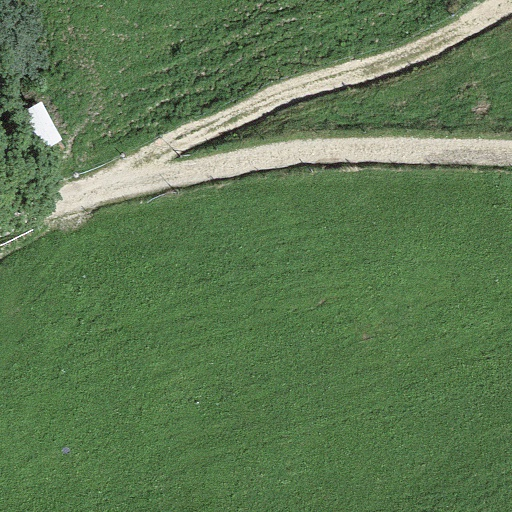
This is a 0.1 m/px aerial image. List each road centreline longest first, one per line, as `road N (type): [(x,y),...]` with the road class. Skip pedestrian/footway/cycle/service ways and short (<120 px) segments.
road 1 (track): [(0,221),(113,181),(331,146),(511,153)]
road 2 (track): [(509,0),(405,55),(302,84),(171,142),(113,181)]
